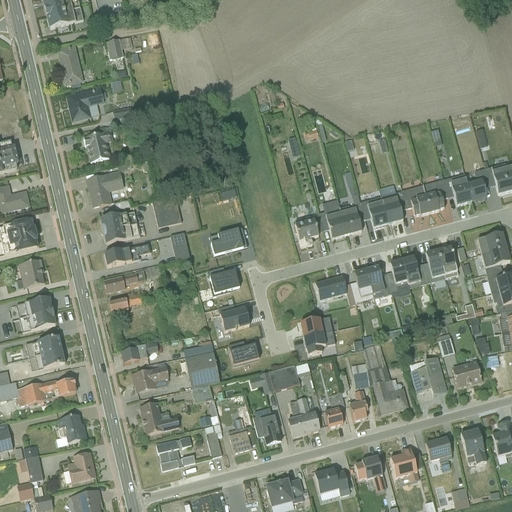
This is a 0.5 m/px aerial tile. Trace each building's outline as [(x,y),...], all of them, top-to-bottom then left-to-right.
[(31,0),(40,36),(80,26),(73,0),(31,0)] [(102,65),(117,62),(114,44),(100,46),(102,65)] [(61,94),(80,90),(73,53),(54,57),(61,94)] [(112,87),(104,88),(105,98),(113,97),(112,87)] [(100,110),(96,95),(62,103),(68,129),(86,125),(84,114),(100,110)] [(105,118),(107,128),(117,125),(115,115),(105,118)] [(296,135),(300,146),(312,142),(308,131),(296,135)] [(431,134),(424,135),(426,150),(433,149),(431,134)] [(110,150),(108,138),(77,145),(79,154),(82,154),(86,170),(107,165),(104,151),(110,150)] [(281,143),(283,161),(290,160),(288,142),(281,143)] [(340,155),(346,153),(343,144),(337,146),(340,155)] [(7,172),(21,168),(17,152),(3,156),(2,151),(0,151),(0,180),(8,179),(7,172)] [(496,200),(511,196),(511,181),(510,172),(505,173),(504,169),(484,175),(488,192),(494,191),(496,200)] [(121,196),(116,178),(82,186),(90,215),(109,210),(106,199),(121,196)] [(466,208),(483,203),(478,186),(461,190),(466,208)] [(426,219),(441,215),(433,188),(418,193),(426,219)] [(466,208),(461,190),(445,195),(450,212),(466,208)] [(0,221),(32,213),(28,197),(12,200),(10,191),(0,193),(0,221)] [(426,219),(418,193),(401,198),(409,224),(426,219)] [(383,230),(400,226),(392,199),(375,204),(383,230)] [(383,230),(375,204),(358,209),(366,236),(383,230)] [(172,208),(165,208),(164,206),(146,208),(149,231),(174,228),(172,208)] [(342,242),(357,238),(349,211),(334,216),(342,242)] [(325,247),(342,242),(334,216),(317,221),(325,247)] [(101,251),(136,242),(130,218),(95,227),(101,251)] [(300,254),(320,248),(312,223),(292,230),(300,254)] [(0,261),(44,252),(38,225),(0,233),(0,261)] [(214,262),(241,255),(236,236),(209,244),(214,262)] [(472,247),(476,261),(504,253),(500,239),(472,247)] [(439,281),(454,277),(447,252),(432,256),(439,281)] [(127,264),(147,260),(145,253),(99,263),(101,274),(128,268),(127,264)] [(480,275),(508,267),(504,253),(476,261),(480,275)] [(439,281),(432,256),(418,260),(425,285),(439,281)] [(405,292),(419,287),(411,262),(397,267),(405,292)] [(26,295),(47,290),(42,265),(20,270),(26,295)] [(390,296),(405,292),(397,267),(382,271),(390,296)] [(138,273),(139,282),(152,279),(151,271),(138,273)] [(211,302),(239,294),(234,277),(224,280),(222,273),(204,278),(211,302)] [(367,301),(380,297),(373,273),(360,277),(364,293),(367,301)] [(364,293),(360,277),(347,280),(351,297),(364,293)] [(484,286),(488,300),(511,292),(511,284),(510,279),(484,286)] [(119,293),(135,289),(133,281),(98,290),(101,302),(120,297),(119,293)] [(314,307),(343,300),(338,282),(310,289),(314,307)] [(492,314),(511,307),(511,292),(488,300),(492,314)] [(17,340),(59,331),(53,303),(11,312),(17,340)] [(122,313),(139,310),(137,303),(101,310),(103,321),(123,316),(122,313)] [(223,338),(248,331),(244,314),(218,321),(223,338)] [(500,339),(511,336),(511,316),(496,319),(500,339)] [(299,330),(301,343),(331,337),(328,323),(299,330)] [(490,330),(481,333),(485,349),(495,346),(490,330)] [(511,350),(511,336),(500,339),(503,352),(511,350)] [(333,349),(331,337),(301,343),(305,362),(322,359),(321,352),(333,349)] [(201,339),(191,341),(194,357),(203,355),(201,339)] [(34,378),(69,369),(62,343),(27,352),(34,378)] [(444,343),(431,346),(433,361),(446,359),(444,343)] [(257,365),(254,351),(244,353),(242,348),(227,352),(232,372),(257,365)] [(486,351),(497,393),(510,389),(499,348),(486,351)] [(142,361),(154,359),(152,349),(115,357),(118,371),(143,366),(142,361)] [(186,392),(214,386),(207,355),(178,361),(186,392)] [(427,403),(444,397),(433,364),(417,369),(419,376),(406,379),(413,400),(425,397),(427,403)] [(453,395),(480,388),(474,367),(448,374),(453,395)] [(252,377),(257,397),(292,390),(287,369),(252,377)] [(344,370),(347,391),(359,390),(357,369),(344,370)] [(154,396),(152,388),(163,385),(160,374),(128,382),(133,401),(154,396)] [(21,413),(80,399),(76,383),(17,396),(21,413)] [(377,421),(405,413),(400,395),(383,400),(380,388),(369,391),(377,421)] [(203,391),(186,392),(186,405),(204,404),(203,391)] [(362,424),(360,418),(365,417),(359,398),(350,400),(353,410),(343,413),(348,429),(362,424)] [(235,432),(243,431),(241,409),(232,409),(235,432)] [(143,442),(175,435),(172,424),(166,425),(164,418),(157,420),(155,410),(136,414),(143,442)] [(323,435),(338,431),(334,415),(318,420),(323,435)] [(300,442),(315,438),(310,419),(294,424),(300,442)] [(202,462),(214,459),(210,437),(214,436),(212,429),(204,430),(202,420),(194,422),(202,462)] [(65,450),(88,446),(83,422),(60,426),(65,450)] [(490,463),(511,456),(511,449),(505,423),(491,427),(494,437),(484,440),(490,463)] [(300,442),(294,424),(281,428),(286,447),(300,442)] [(261,453),(277,449),(273,430),(257,434),(261,453)] [(472,470),(484,467),(473,432),(454,437),(462,462),(468,460),(472,470)] [(229,463),(254,457),(248,434),(223,440),(229,463)] [(427,471),(449,463),(442,441),(419,448),(427,471)] [(160,478),(192,470),(186,443),(153,451),(160,478)] [(20,452),(21,486),(35,485),(34,460),(28,460),(28,452),(20,452)] [(394,485),(415,479),(408,454),(399,456),(401,461),(388,464),(394,485)] [(73,489),(98,484),(93,458),(73,462),(74,469),(69,470),(73,489)] [(19,463),(12,464),(13,477),(21,476),(19,463)] [(360,469),(353,471),(360,498),(383,491),(376,463),(360,467),(360,469)] [(336,502),(346,498),(339,475),(330,478),(329,473),(307,480),(314,499),(333,493),(336,502)] [(269,511),(282,511),(302,506),(295,483),(265,492),(269,511)] [(10,488),(11,504),(27,503),(26,487),(10,488)] [(443,496),(446,511),(450,511),(461,510),(457,493),(443,496)] [(73,511),(102,511),(100,497),(71,503),(73,511)]
